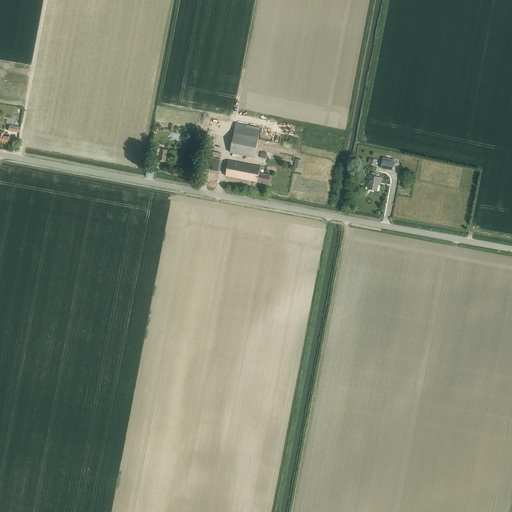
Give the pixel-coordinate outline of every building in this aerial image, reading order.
[(236,123),(231,153),(233,154),(239,155),(241,155),(243,156),(249,157),(255,158),(261,128),(236,123)] [(13,138),(3,136),(4,132),(0,131),(0,141),(11,143),(13,138)] [(157,161),(165,162),(167,150),(160,149),(160,148),(155,147),(154,155),(158,156),(157,161)] [(393,171),(395,163),(395,160),(383,157),(381,168),(393,171)] [(296,159),(294,168),(301,169),(303,160),(296,159)] [(226,176),(269,185),(271,175),(259,173),(261,167),(229,161),(226,176)] [(380,183),(380,180),(375,179),(376,178),(371,177),(368,189),(376,190),(378,182),(380,183)]
